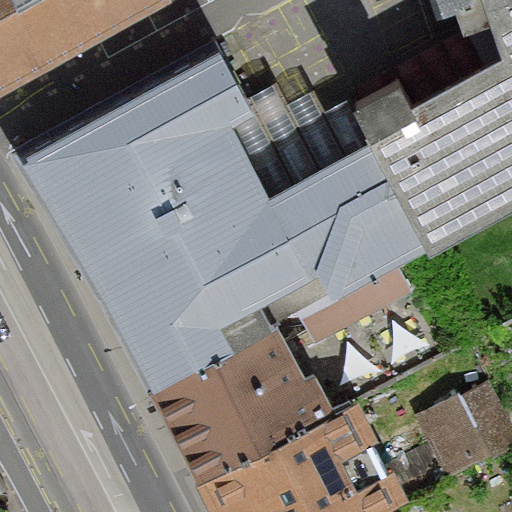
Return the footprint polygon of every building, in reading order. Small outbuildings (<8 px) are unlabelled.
[(0,0),(0,100),(164,8),(160,0),(0,0)] [(495,16),(505,48),(511,65),(511,0),(453,0),(461,24),(495,16)] [(430,240),(365,120),(266,173),(229,103),(249,93),(220,37),(18,144),(148,382),(275,314),(415,246),(430,240)] [(365,120),(430,240),(511,197),(511,65),(505,48),(461,72),(411,101),(397,77),(352,95),(365,120)] [(249,93),(229,103),(266,173),(365,120),(352,95),(321,112),(310,91),(285,105),(272,81),(249,93)] [(275,314),(148,382),(199,477),(334,404),(314,366),(306,371),(275,314)] [(511,431),(488,380),(412,415),(440,474),(511,440),(511,431)] [(199,477),(214,511),(230,511),(377,435),(357,397),(336,408),(334,404),(199,477)] [(377,435),(230,511),(375,511),(407,496),(377,435)]
